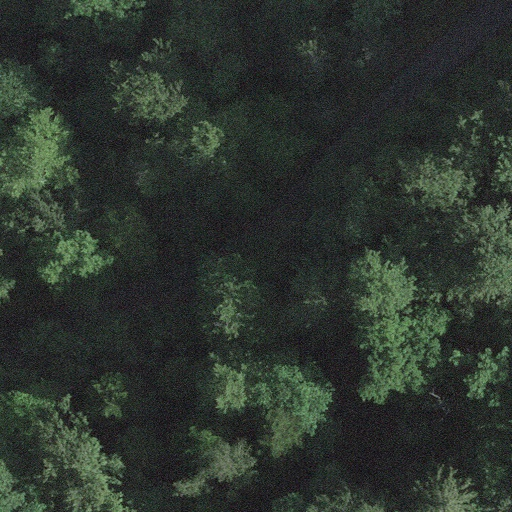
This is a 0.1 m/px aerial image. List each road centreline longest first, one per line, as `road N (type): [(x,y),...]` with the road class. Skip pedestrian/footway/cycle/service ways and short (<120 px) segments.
road 1 (unclassified): [(0,357),(225,269),(511,7)]
road 2 (track): [(287,511),(511,331)]
